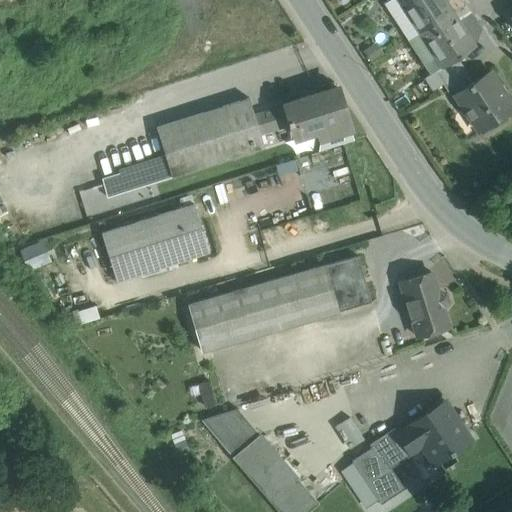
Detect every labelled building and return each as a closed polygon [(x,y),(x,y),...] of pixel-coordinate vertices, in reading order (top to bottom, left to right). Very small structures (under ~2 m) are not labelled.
[(0,0),(0,11),(46,0),(0,0)] [(399,0),(420,31),(450,11),(442,0),(399,0)] [(450,11),(420,31),(443,66),(457,57),(473,46),(450,11)] [(443,66),(435,72),(442,83),(465,68),(457,57),(443,66)] [(465,68),(442,83),(451,97),(454,95),(473,81),(465,68)] [(473,81),(454,95),(479,132),(511,109),(511,104),(489,70),(473,81)] [(338,88),(285,105),(285,106),(289,120),(288,120),(289,124),(290,123),(293,132),(316,125),(320,138),(351,128),(338,88)] [(249,98),(156,127),(166,158),(171,176),(264,147),(260,133),(254,114),(249,98)] [(285,106),(263,113),(262,112),(254,114),(260,133),(289,124),(288,120),(289,120),(285,106)] [(159,156),(141,162),(148,183),(171,176),(166,158),(160,160),(159,156)] [(141,162),(120,169),(126,190),(148,183),(141,162)] [(194,203),(101,232),(116,281),(209,251),(194,203)] [(358,256),(323,265),(337,311),(371,302),(358,256)] [(323,265),(188,304),(201,350),(337,311),(323,265)] [(431,272),(400,282),(417,336),(448,326),(442,307),(447,302),(444,292),(437,291),(431,272)] [(446,398),(394,432),(409,455),(411,454),(408,450),(423,441),(438,463),(455,452),(451,447),(457,443),(461,445),(467,444),(473,440),(446,398)] [(349,415),(336,424),(350,445),(363,436),(349,415)] [(394,432),(352,460),(354,463),(344,470),(366,503),(376,497),(381,504),(404,488),(391,468),(411,454),(409,455),(394,432)] [(306,511),(318,502),(259,433),(232,456),(279,511),(306,511)]
